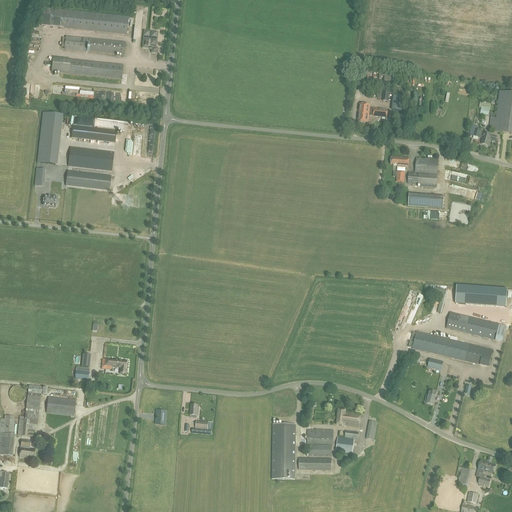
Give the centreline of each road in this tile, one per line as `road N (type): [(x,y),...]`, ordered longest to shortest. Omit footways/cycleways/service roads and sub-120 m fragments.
road 1 (unclassified): [(511,459),(341,387),(311,382),(248,394),(139,383)]
road 2 (unclassified): [(511,166),(427,144),(165,119)]
road 3 (unclassified): [(153,238),(0,221)]
road 4 (unclassified): [(139,383),(153,238)]
road 5 (unclassified): [(124,511),(139,383)]
